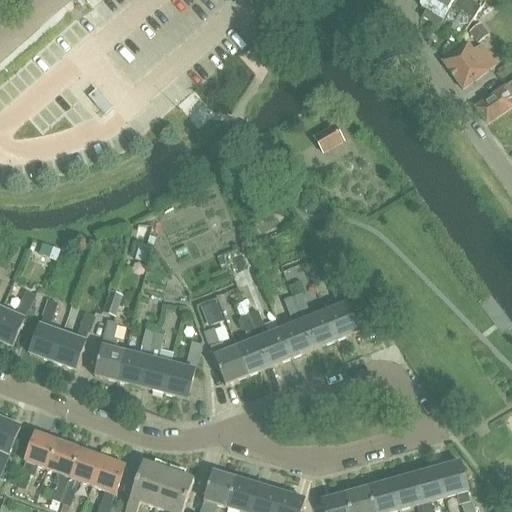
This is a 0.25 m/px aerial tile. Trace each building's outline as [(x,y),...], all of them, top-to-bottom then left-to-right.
[(449,33),(460,40),(480,12),(460,0),(422,0),(420,7),(427,11),(422,19),(439,29),(444,21),(453,26),(449,33)] [(469,33),(478,45),(490,37),(481,24),(469,33)] [(431,33),(426,40),(438,47),(442,40),(431,33)] [(443,64),(463,90),(487,73),(488,74),(498,67),(483,45),(472,52),(468,46),(443,64)] [(476,108),(488,126),(511,109),(511,104),(510,102),(511,100),(511,83),(507,87),(506,86),(501,89),(501,90),(476,108)] [(101,113),(105,117),(113,110),(106,102),(101,96),(97,91),(92,95),(89,98),(101,113)] [(319,146),(324,155),(344,143),(335,128),(315,139),(319,146)] [(146,249),(154,251),(158,239),(150,236),(147,248),(146,249)] [(43,246),(40,255),(53,260),(57,251),(43,246)] [(326,313),(337,342),(359,333),(347,305),(348,305),(339,280),(329,284),(338,308),(326,313)] [(27,293),(20,308),(30,313),(37,297),(27,293)] [(104,312),(117,317),(123,298),(110,293),(104,312)] [(294,298),(300,313),(308,309),(302,294),(294,298)] [(284,302),(290,317),(300,313),(294,298),(284,302)] [(48,301),(42,317),(53,321),(59,305),(48,301)] [(201,308),(209,329),(225,323),(217,303),(201,308)] [(240,319),(249,316),(244,304),(236,307),(240,319)] [(2,312),(0,317),(0,342),(13,349),(25,322),(24,321),(15,317),(2,312)] [(249,316),(255,331),(264,327),(258,312),(249,316)] [(309,320),(303,322),(315,351),(337,342),(326,313),(316,317),(309,320)] [(86,315),(80,331),(91,335),(97,319),(86,315)] [(240,319),(246,335),(255,331),(249,316),(240,319)] [(95,378),(118,384),(126,354),(116,351),(118,341),(115,340),(119,325),(108,322),(103,339),(104,340),(102,348),(103,348),(95,378)] [(293,326),(281,331),(293,360),(315,351),(303,322),(297,325),(293,326)] [(40,327),(30,355),(53,363),(63,336),(49,330),(40,327)] [(214,358),(226,387),(248,378),(236,349),(224,354),(215,330),(204,334),(210,351),(211,350),(214,358)] [(118,384),(141,390),(156,334),(146,331),(139,357),(126,354),(118,384)] [(268,336),(259,340),(270,369),(293,360),(281,331),(271,335),(268,336)] [(141,390),(165,396),(172,366),(157,362),(160,354),(161,354),(165,337),(156,334),(141,390)] [(63,336),(53,363),(76,372),(86,344),(76,341),(63,336)] [(249,344),(236,349),(248,378),(270,369),(259,340),(249,344)] [(193,343),(188,360),(199,362),(203,346),(193,343)] [(172,366),(165,396),(188,402),(196,372),(186,369),(172,366)] [(0,481),(10,457),(21,429),(0,420),(0,481)] [(48,471),(58,443),(35,435),(25,463),(26,463),(23,472),(21,471),(15,488),(26,492),(35,467),(48,471)] [(58,443),(48,471),(65,478),(70,480),(80,451),(58,443)] [(80,451),(70,480),(76,482),(93,488),(103,460),(80,451)] [(103,460),(93,488),(106,493),(115,496),(116,496),(126,468),(103,460)] [(156,510),(169,472),(144,463),(126,511),(137,511),(141,505),(156,510)] [(460,464),(438,470),(446,500),(460,496),(464,511),(475,511),(472,501),(472,502),(468,494),(469,493),(460,464)] [(438,470),(415,476),(423,506),(428,505),(446,500),(438,470)] [(184,511),(195,481),(169,472),(156,510),(161,511),(184,511)] [(227,509),(236,480),(213,473),(204,502),(200,511),(215,511),(217,506),(227,509)] [(415,476),(392,483),(400,511),(401,511),(417,508),(423,506),(415,476)] [(236,480),(227,509),(235,511),(251,511),(259,487),(236,480)] [(400,511),(392,483),(369,489),(375,511),(400,511)] [(58,486),(52,501),(61,505),(67,489),(58,486)] [(259,487),(251,511),(276,511),(282,494),(259,487)] [(67,489),(61,505),(71,509),(77,493),(67,489)] [(375,511),(369,489),(346,495),(350,511),(375,511)] [(282,494),(276,511),(301,511),(305,501),(282,494)] [(350,511),(346,495),(323,502),(325,511),(350,511)] [(102,502),(98,511),(119,511),(113,508),(113,506),(102,502)]
